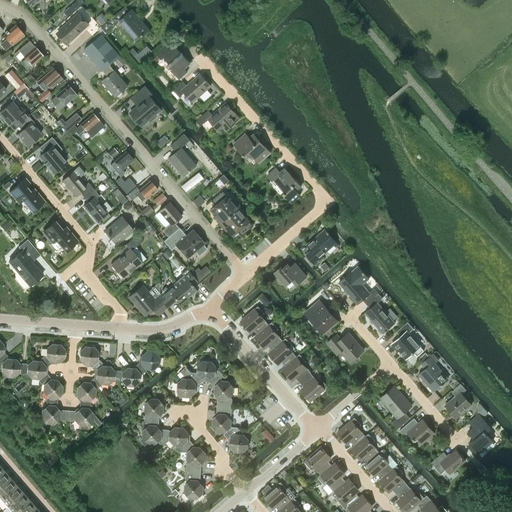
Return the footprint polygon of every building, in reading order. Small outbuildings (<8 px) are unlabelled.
[(71,14),(83,3),(80,0),(76,0),(67,9),(71,14)] [(124,8),(113,17),(117,21),(128,12),(124,8)] [(136,40),(149,29),(132,9),(119,20),(136,40)] [(66,44),(88,23),(78,13),(57,34),(66,44)] [(96,30),(101,26),(95,20),(92,23),(95,26),(94,27),(96,30)] [(5,50),(23,35),(15,25),(3,35),(7,40),(0,45),(5,50)] [(109,65),(120,56),(101,34),(83,49),(102,71),(109,65)] [(34,47),(28,40),(18,50),(25,59),(20,63),(26,70),(42,56),(34,47)] [(175,45),(170,49),(166,44),(156,53),(152,57),(156,62),(161,58),(163,56),(172,66),(170,68),(180,79),(188,72),(185,68),(191,63),(175,45)] [(145,62),(149,57),(142,50),(138,54),(141,58),(139,60),(142,63),(144,61),(145,62)] [(6,63),(12,58),(9,54),(3,58),(6,63)] [(120,67),(126,62),(121,55),(115,60),(120,67)] [(115,96),(127,86),(109,65),(102,71),(107,77),(102,81),(115,96)] [(16,74),(10,67),(5,72),(11,78),(16,74)] [(49,88),(61,78),(52,68),(46,73),(44,72),(39,76),(41,78),(36,81),(43,89),(47,86),(49,88)] [(27,86),(35,79),(30,74),(22,81),(27,86)] [(207,89),(211,86),(201,74),(187,86),(183,81),(173,90),(180,97),(185,93),(193,102),(200,96),(203,99),(206,100),(210,96),(210,93),(207,89)] [(13,92),(18,97),(18,96),(28,89),(23,83),(13,92)] [(69,100),(76,95),(67,85),(56,95),(55,95),(50,99),(57,107),(62,103),(64,105),(68,109),(73,105),(69,100)] [(150,96),(153,94),(145,86),(134,95),(141,103),(130,113),(141,126),(148,120),(150,122),(156,117),(154,115),(161,109),(150,96)] [(41,102),(50,94),(46,89),(36,97),(41,102)] [(0,118),(3,122),(4,120),(8,124),(13,120),(17,125),(28,116),(23,109),(20,111),(12,101),(0,111),(0,118)] [(240,118),(237,114),(226,102),(212,115),(208,110),(196,121),(200,126),(208,119),(219,131),(223,127),(226,131),(240,118)] [(33,113),(29,117),(33,121),(37,118),(39,116),(35,111),(33,113)] [(73,125),(82,117),(77,112),(67,121),(67,122),(71,127),(73,125)] [(101,128),(103,126),(92,114),(76,128),(73,125),(71,127),(70,127),(67,130),(66,131),(65,132),(71,135),(76,131),(78,134),(84,129),(90,137),(97,131),(99,133),(103,130),(101,128)] [(31,124),(34,122),(33,121),(29,117),(28,116),(17,125),(21,130),(16,134),(26,146),(40,134),(31,124)] [(181,147),(189,140),(184,134),(170,145),(176,152),(168,159),(183,176),(196,165),(181,147)] [(255,134),(250,138),(246,134),(234,145),(244,156),(248,152),(258,163),(270,152),(255,134)] [(62,149),(52,137),(39,148),(43,153),(39,156),(54,175),(69,163),(60,152),(62,149)] [(112,157),(117,152),(114,148),(108,153),(103,157),(106,160),(102,164),(103,165),(112,158),(112,157)] [(133,160),(125,151),(110,164),(120,177),(124,173),(121,170),(133,160)] [(78,177),(84,173),(78,166),(62,180),(75,196),(80,192),(84,197),(93,189),(87,182),(84,184),(78,177)] [(285,168),(280,172),(277,168),(267,176),(272,181),(274,179),(285,191),(283,193),(291,203),(300,195),(296,190),(301,186),(285,168)] [(127,195),(136,187),(141,183),(133,173),(127,179),(128,180),(119,187),(126,195),(127,195)] [(25,186),(29,183),(24,178),(9,191),(19,202),(22,200),(32,211),(44,201),(33,189),(30,192),(25,186)] [(11,184),(8,181),(2,186),(5,189),(11,184)] [(146,198),(157,189),(150,181),(139,190),(136,187),(127,195),(131,199),(136,195),(141,201),(145,197),(146,198)] [(96,198),(99,195),(93,189),(84,197),(88,201),(83,205),(96,221),(107,212),(96,198)] [(228,195),(227,196),(223,191),(212,201),(216,206),(211,210),(218,218),(216,219),(220,224),(240,206),(236,201),(234,203),(228,195)] [(157,206),(166,198),(161,193),(153,200),(157,206)] [(173,222),(181,216),(169,202),(158,211),(169,224),(162,230),(167,237),(178,228),(173,222)] [(143,218),(152,210),(148,205),(139,213),(143,218)] [(243,213),(244,211),(240,206),(220,224),(224,229),(226,227),(233,235),(238,231),(242,236),(253,226),(248,221),(249,220),(243,213)] [(116,244),(133,230),(121,216),(104,230),(116,244)] [(0,225),(4,231),(13,224),(8,219),(0,225)] [(149,225),(144,219),(135,226),(140,232),(149,225)] [(65,227),(61,230),(54,221),(43,231),(52,242),(51,243),(55,249),(60,245),(65,251),(77,241),(65,227)] [(179,227),(163,241),(170,249),(176,245),(186,257),(194,251),(198,255),(206,248),(202,244),(204,243),(192,230),(183,238),(176,230),(179,228),(179,227)] [(336,246),(338,245),(325,229),(307,245),(311,250),(306,255),(315,265),(324,257),(322,255),(335,244),(336,246)] [(142,241),(137,234),(125,244),(129,249),(111,264),(123,277),(141,262),(131,250),(142,241)] [(32,262),(40,254),(27,239),(18,247),(21,251),(8,261),(29,286),(42,274),(32,262)] [(171,254),(167,250),(163,253),(166,258),(171,254)] [(295,263),(290,267),(286,262),(274,273),(285,286),(292,280),(296,285),(306,276),(295,263)] [(325,262),(320,266),(325,271),(329,267),(325,262)] [(362,284),(368,279),(357,266),(339,282),(357,304),(362,299),(366,304),(375,296),(371,291),(369,292),(362,284)] [(207,268),(200,274),(204,279),(211,274),(207,268)] [(192,284),(196,280),(186,269),(181,273),(183,275),(175,282),(187,296),(196,289),(192,284)] [(178,304),(187,296),(175,282),(167,289),(165,287),(161,290),(161,292),(161,293),(157,297),(166,308),(171,303),(170,302),(174,299),(178,304)] [(157,297),(155,299),(142,284),(128,296),(144,315),(152,308),(158,314),(166,308),(157,297)] [(377,303),(382,298),(378,294),(375,296),(366,304),(370,308),(365,313),(382,333),(394,322),(377,303)] [(323,334),(337,321),(319,300),(305,313),(323,334)] [(261,315),(264,313),(258,305),(240,320),(247,329),(253,329),(257,334),(258,335),(269,325),(268,324),(261,315)] [(276,333),(279,330),(271,321),(268,324),(269,325),(258,335),(257,334),(254,336),(261,345),(267,345),(271,349),(272,350),(283,341),(283,340),(276,333)] [(408,333),(413,329),(407,322),(396,332),(400,337),(392,344),(399,352),(400,351),(406,358),(412,353),(413,354),(414,353),(416,355),(416,356),(417,356),(418,356),(418,355),(424,350),(408,333)] [(351,362),(363,351),(348,333),(341,339),(336,334),(326,342),(337,355),(341,351),(351,362)] [(289,348),(292,345),(286,338),(283,340),(283,341),(272,350),(271,349),(268,352),(275,361),(281,361),(285,366),(286,366),(297,357),(296,356),(289,348)] [(65,350),(60,344),(52,343),(46,348),(46,356),(44,356),(40,358),(40,360),(45,366),(47,366),(51,363),(51,361),(58,362),(64,357),(65,350)] [(98,352),(93,346),(85,346),(79,351),(79,358),(84,364),(91,364),(97,360),(98,352)] [(159,357),(154,351),(147,350),(141,355),(141,362),(139,362),(135,365),(135,367),(140,373),(142,373),(146,370),(146,368),(153,369),(159,364),(159,357)] [(425,352),(418,359),(422,362),(429,357),(425,352)] [(435,363),(439,360),(433,353),(421,364),(425,369),(419,375),(433,392),(448,379),(435,363)] [(303,364),(306,361),(299,354),(296,356),(297,357),(286,366),(285,366),(282,368),(289,377),(295,377),(300,382),(311,373),(303,364)] [(19,364),(15,358),(7,358),(2,363),(1,370),(6,376),(14,376),(19,372),(20,373),(25,374),(27,372),(27,364),(26,363),(21,363),(19,364)] [(47,366),(45,366),(40,360),(32,360),(27,364),(27,372),(31,378),(39,378),(39,381),(40,382),(48,375),(47,373),(47,366)] [(216,367),(211,361),(203,361),(198,366),(197,372),(197,373),(202,379),(209,379),(209,381),(213,386),(215,386),(221,381),(222,374),(219,370),(215,370),(216,367)] [(114,371),(110,366),(102,365),(96,370),(96,377),(94,377),(90,380),(90,382),(95,388),(97,388),(101,385),(101,383),(108,383),(113,379),(114,371)] [(140,373),(135,367),(127,367),(122,371),(121,370),(115,370),(114,371),(113,379),(115,380),(120,381),(121,379),(126,385),(134,385),(139,381),(140,373)] [(197,372),(190,372),(186,367),(180,371),(184,375),(183,378),(178,383),(177,390),(182,396),(189,396),(195,392),(196,385),(198,385),(202,381),(202,379),(197,373),(197,372)] [(321,379),(318,381),(311,373),(300,382),(303,386),(303,392),(310,401),(327,386),(321,379)] [(49,379),(50,377),(48,375),(40,382),(41,384),(43,384),(43,391),(48,397),(55,398),(61,393),(62,386),(57,380),(49,379)] [(95,388),(90,382),(83,381),(77,387),(76,394),(81,400),(89,400),(94,395),(95,388)] [(228,381),(221,381),(215,386),(214,393),(219,398),(217,400),(217,406),(232,407),(232,399),(230,396),(233,394),(233,387),(228,381)] [(461,393),(466,389),(461,383),(451,392),(455,396),(445,405),(456,418),(471,405),(461,393)] [(404,411),(411,406),(394,386),(380,398),(397,417),(392,422),(397,428),(410,418),(404,411)] [(163,405),(158,399),(151,398),(145,403),(145,411),(147,413),(144,415),(144,420),(149,425),(157,426),(159,424),(159,418),(157,417),(163,412),(163,405)] [(482,418),(488,413),(479,403),(477,405),(476,414),(477,415),(469,422),(473,427),(468,432),(474,439),(469,443),(478,454),(493,441),(486,433),(491,428),(482,418)] [(60,411),(55,405),(47,405),(41,409),(41,417),(46,422),(53,423),(59,418),(60,420),(67,420),(67,410),(61,409),(60,411)] [(231,415),(232,407),(217,406),(217,412),(218,414),(213,418),(212,426),(217,431),(224,432),(230,427),(231,420),(229,417),(231,415)] [(93,413),(88,408),(81,407),(75,412),(74,410),(67,410),(67,420),(73,421),(74,420),(79,425),(80,425),(80,428),(86,429),(86,425),(87,425),(92,420),(93,413)] [(358,427),(361,425),(354,417),(337,432),(345,441),(351,441),(355,445),(355,446),(366,436),(365,436),(358,427)] [(423,443),(434,433),(423,419),(416,425),(411,420),(399,430),(404,436),(408,433),(415,441),(419,438),(423,443)] [(161,430),(157,426),(149,425),(143,430),(143,437),(148,443),(155,443),(158,441),(160,444),(164,444),(170,439),(170,431),(169,430),(163,429),(161,430)] [(188,433),(183,427),(175,427),(170,431),(170,439),(174,445),(175,445),(175,449),(176,451),(180,452),(187,452),(193,447),(193,444),(190,440),(187,440),(188,433)] [(240,430),(237,427),(230,427),(224,432),(224,434),(228,439),(230,439),(230,446),(234,451),(242,452),(248,447),(248,440),(243,434),(240,434),(240,430)] [(355,445),(351,448),(359,457),(365,457),(369,461),(369,462),(379,452),(372,443),(375,441),(368,433),(365,436),(366,436),(355,446),(355,445)] [(328,461),(329,455),(321,446),(304,462),(310,469),(313,466),(321,475),(332,466),(332,465),(328,461)] [(205,453),(200,447),(193,447),(187,452),(180,452),(180,459),(187,459),(189,461),(186,464),(186,472),(200,473),(201,467),(199,465),(205,460),(205,453)] [(450,474),(465,460),(456,449),(448,456),(444,451),(431,462),(441,473),(446,469),(450,474)] [(387,455),(382,450),(379,452),(369,462),(369,461),(366,464),(372,473),(379,473),(382,477),(383,478),(393,468),(396,465),(398,464),(388,453),(387,455)] [(342,477),(342,471),(335,462),(332,465),(332,466),(321,475),(318,478),(324,485),(327,482),(335,491),(346,482),(346,481),(342,477)] [(399,475),(403,473),(396,465),(393,468),(383,478),(382,477),(379,480),(386,489),(392,489),(397,494),(407,485),(399,475)] [(0,486),(10,478),(4,470),(0,473),(0,486)] [(200,479),(200,473),(186,472),(185,480),(187,482),(185,484),(184,492),(189,498),(197,498),(202,493),(203,486),(198,480),(200,479)] [(0,498),(0,499),(16,485),(10,478),(0,486),(0,498)] [(356,493),(356,487),(349,478),(346,481),(346,482),(335,491),(332,494),(338,500),(341,498),(348,507),(349,507),(360,497),(359,497),(356,493)] [(284,492),(287,489),(281,482),(263,497),(270,505),(277,505),(281,510),(291,501),(284,492)] [(7,506),(23,493),(16,485),(0,499),(7,506)] [(418,491),(415,493),(407,485),(397,494),(400,498),(400,504),(406,511),(408,511),(417,504),(424,498),(424,497),(418,491)] [(11,511),(14,511),(29,499),(23,493),(7,506),(11,511)] [(372,511),(370,509),(370,503),(363,494),(359,497),(360,497),(349,507),(348,507),(345,509),(347,511),(372,511)] [(442,504),(438,508),(427,495),(424,497),(424,498),(417,504),(424,511),(447,511),(448,511),(442,504)] [(301,511),(298,508),(301,505),(295,498),(291,501),(281,510),(277,511),(301,511)] [(29,511),(35,507),(29,499),(14,511),(29,511)]
